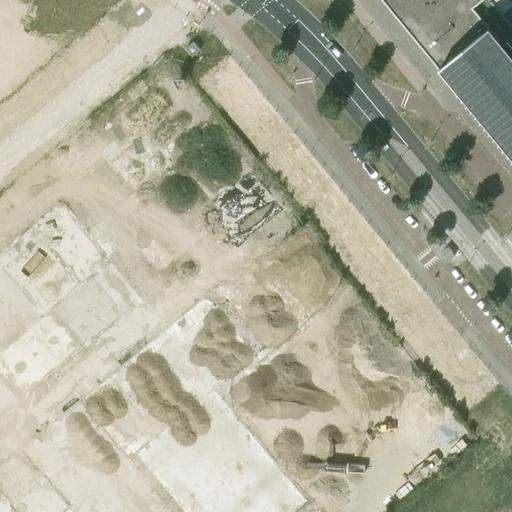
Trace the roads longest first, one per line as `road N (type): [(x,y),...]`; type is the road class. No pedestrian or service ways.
road 1 (residential): [(298,49),(316,128),(511,359)]
road 2 (secondary): [(298,49),(511,305)]
road 3 (residential): [(0,159),(182,0)]
road 4 (secondary): [(511,264),(373,92)]
road 5 (residential): [(511,206),(434,112),(373,92)]
road 6 (secondary): [(373,92),(282,0)]
